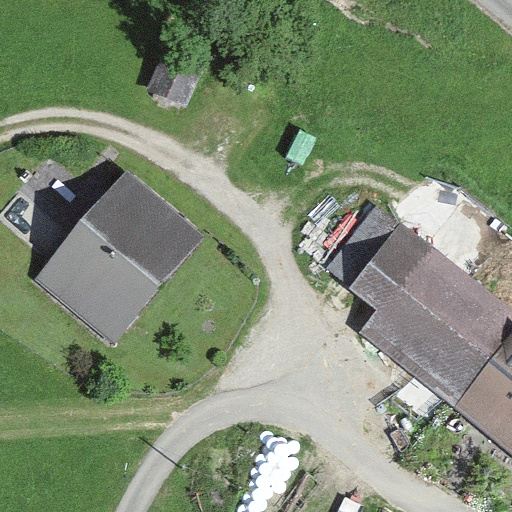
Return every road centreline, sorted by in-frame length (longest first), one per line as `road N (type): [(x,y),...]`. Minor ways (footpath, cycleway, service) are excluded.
road 1 (unclassified): [(430,511),(333,431),(279,407),(256,406),(205,419),(184,434),(132,511)]
road 2 (track): [(121,134),(43,117),(0,133)]
